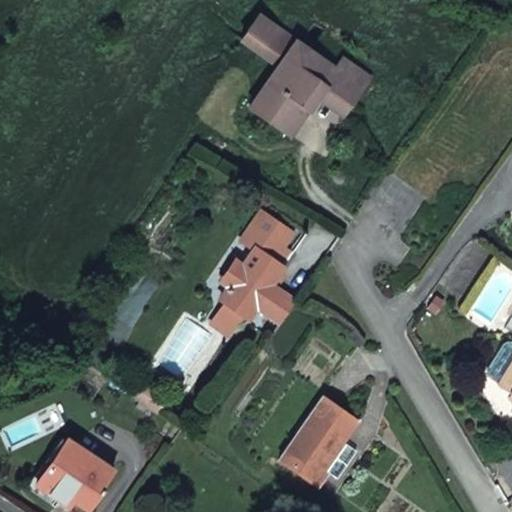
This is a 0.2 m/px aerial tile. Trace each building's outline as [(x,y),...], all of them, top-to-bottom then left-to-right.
[(257,48),(274,25),(256,14),(241,38),(257,48)] [(278,64),(291,39),(277,30),(261,53),(278,64)] [(349,103),(368,75),(341,56),(332,67),(291,39),(278,64),(248,105),(281,130),(301,105),(306,108),(313,97),(321,87),(349,103)] [(342,115),(349,103),(321,87),(313,97),(342,115)] [(258,209),(250,222),(255,226),(263,213),(258,209)] [(247,316),(254,307),(271,283),(279,271),(271,260),(282,246),(291,233),(263,213),(255,226),(250,222),(239,240),(254,248),(243,265),(228,287),(220,299),(247,316)] [(271,260),(279,271),(293,250),(282,246),(271,260)] [(218,280),(228,287),(243,265),(233,260),(218,280)] [(279,325),(295,301),(271,283),(254,307),(279,325)] [(486,378),(497,384),(511,360),(511,343),(509,342),(499,345),(483,369),(486,378)] [(511,360),(497,384),(511,393),(511,399),(511,400),(511,401),(511,360)] [(141,382),(134,396),(158,412),(167,398),(141,382)] [(354,418),(319,396),(274,459),(316,487),(325,473),(318,470),(354,418)] [(63,440),(31,485),(53,500),(60,492),(71,501),(84,511),(96,494),(93,492),(109,470),(63,440)] [(60,492),(53,500),(65,508),(71,501),(60,492)]
